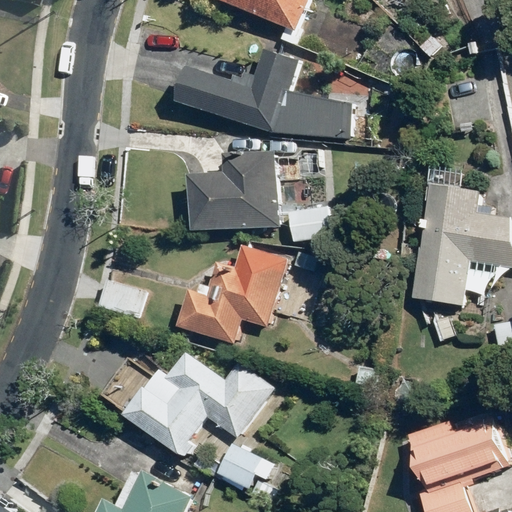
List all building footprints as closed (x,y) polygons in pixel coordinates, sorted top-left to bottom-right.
[(237,0),(294,26),(289,38),(299,43),(318,0),(237,0)] [(198,58),(188,97),(282,131),(359,140),(363,103),(298,87),(305,59),(272,50),(265,75),(198,58)] [(285,226),(284,153),(236,154),(237,177),(203,177),(203,226),(285,226)] [(431,301),(472,303),(476,260),(511,265),(511,215),(485,214),(487,188),(438,186),(433,244),(427,245),(421,300),(431,301)] [(340,207),(297,211),(300,240),(343,236),(340,207)] [(280,327),(295,258),(244,247),(240,267),(219,263),(214,287),(194,283),(184,332),(247,345),(252,321),(280,327)] [(111,279),(105,306),(144,316),(150,289),(111,279)] [(249,434),(279,388),(245,365),(235,380),(196,353),(176,383),(187,392),(177,407),(153,390),(134,417),(192,457),(221,415),(249,434)] [(436,486),(511,456),(511,443),(496,404),(416,435),(436,486)] [(272,460),(243,443),(227,472),(257,488),(272,460)] [(199,511),(208,496),(150,464),(129,503),(117,496),(108,511),(199,511)] [(511,511),(511,504),(489,511),(477,511),(470,489),(432,502),(435,511),(511,511)]
